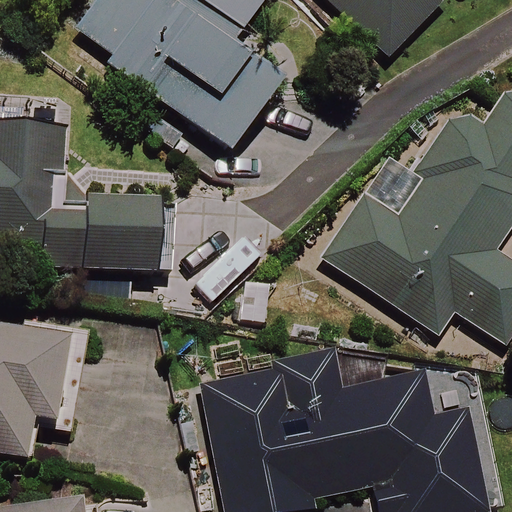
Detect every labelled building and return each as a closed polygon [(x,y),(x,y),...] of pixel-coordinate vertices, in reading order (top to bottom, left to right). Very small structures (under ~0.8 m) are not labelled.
[(265,6),(256,0),(161,0),(150,15),(130,0),(105,0),(77,38),(109,62),(104,70),(227,162),(278,94),(227,56),(265,6)] [(318,0),(386,70),(416,41),(445,13),(431,0),(318,0)] [(511,100),(507,97),(481,137),(459,122),(419,182),(427,187),(398,230),(362,206),(322,266),(433,340),(449,318),(500,351),(511,332),(511,273),(487,257),(511,219),(511,100)] [(63,138),(0,132),(0,265),(42,269),(41,274),(170,286),(176,214),(79,206),(77,221),(55,219),(63,138)] [(249,272),(231,253),(185,296),(202,315),(249,272)] [(82,335),(63,332),(11,325),(8,341),(0,340),(0,464),(22,467),(27,430),(68,436),(82,335)] [(310,511),(309,508),(368,495),(371,511),(480,511),(460,423),(428,430),(418,384),(338,402),(330,364),(196,393),(222,511),(310,511)]
